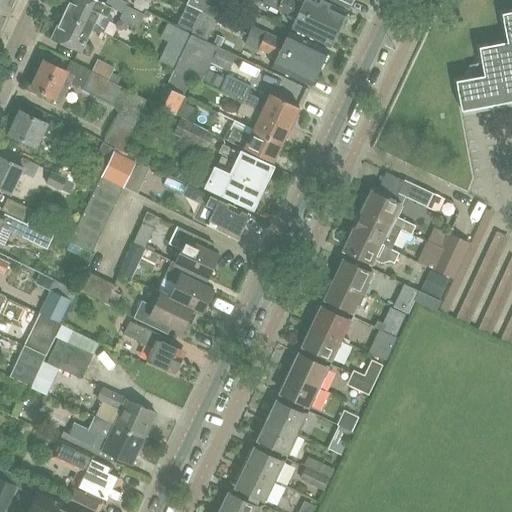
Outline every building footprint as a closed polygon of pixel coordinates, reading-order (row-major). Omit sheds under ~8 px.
[(17,0),(0,0),(0,7),(11,13),(17,0)] [(112,8),(95,0),(69,0),(63,14),(92,29),(99,13),(107,18),(112,8)] [(205,0),(192,0),(189,7),(200,12),(200,11),(205,0)] [(228,2),(227,1),(224,0),(205,0),(200,11),(219,20),(228,2)] [(329,46),(337,29),(276,0),(262,0),(261,2),(296,19),(291,28),(329,46)] [(304,0),(303,2),(298,0),(276,0),(337,29),(346,11),(322,0),(304,0)] [(149,14),(130,5),(122,20),(142,29),(149,14)] [(0,35),(11,13),(0,7),(0,35)] [(210,39),(219,20),(200,11),(200,12),(191,30),(210,39)] [(511,11),(501,13),(507,42),(478,47),(481,62),(477,63),(470,74),(471,78),(456,81),(461,110),(511,100),(511,11)] [(85,43),(92,29),(63,14),(52,38),(89,56),(94,47),(85,43)] [(170,41),(161,60),(175,67),(190,34),(169,24),(162,38),(170,41)] [(263,42),(318,68),(327,50),(289,32),(285,41),(253,25),(248,35),(263,42)] [(205,83),(216,62),(223,49),(193,34),(176,68),(205,83)] [(318,68),(263,42),(248,35),(245,43),(259,49),(277,58),(272,67),(310,86),(318,68)] [(223,49),(216,62),(233,70),(240,57),(223,49)] [(92,72),(110,81),(117,67),(99,58),(92,72)] [(72,61),(67,71),(43,60),(31,87),(49,96),(61,101),(70,84),(82,89),(90,71),(72,61)] [(171,89),(187,97),(195,80),(175,70),(167,87),(171,89)] [(110,81),(92,72),(91,71),(82,90),(110,104),(119,112),(104,141),(123,151),(147,100),(110,81)] [(219,89),(225,79),(211,71),(206,82),(219,89)] [(265,103),(247,94),(250,86),(227,75),(219,92),(242,104),(290,127),(299,108),(269,94),(265,103)] [(187,97),(171,89),(162,108),(181,118),(190,99),(187,97)] [(282,144),(290,127),(242,104),(234,121),(282,144)] [(47,123),(38,119),(20,110),(8,134),(36,147),(42,135),(57,143),(62,132),(46,124),(47,123)] [(193,123),(182,117),(178,124),(173,133),(206,150),(207,148),(214,134),(193,123)] [(273,163),(282,144),(234,121),(229,129),(231,130),(227,139),(243,147),(242,148),(273,163)] [(99,180),(101,176),(109,158),(114,148),(104,143),(89,175),(99,180)] [(217,166),(261,187),(271,167),(223,144),(219,152),(223,154),(217,166)] [(123,186),(136,159),(114,148),(109,158),(101,176),(123,186)] [(19,165),(16,163),(0,155),(0,189),(11,194),(21,172),(33,178),(39,166),(22,158),(19,165)] [(99,180),(89,175),(63,162),(57,175),(77,184),(93,192),(97,185),(99,180)] [(252,207),(261,187),(217,166),(207,186),(252,207)] [(77,184),(57,175),(51,172),(46,183),(72,195),(77,184)] [(119,196),(123,186),(101,176),(99,180),(97,185),(119,196)] [(237,238),(248,214),(172,177),(167,186),(214,209),(207,224),(237,238)] [(401,178),(395,192),(431,209),(435,208),(440,197),(401,178)] [(114,205),(119,196),(97,185),(93,192),(92,195),(114,205)] [(415,225),(396,216),(402,205),(388,199),(390,195),(374,187),(368,198),(366,197),(362,207),(364,208),(362,211),(401,230),(411,235),(415,225)] [(110,215),(114,205),(92,195),(87,204),(110,215)] [(2,209),(24,219),(29,207),(8,197),(2,209)] [(105,224),(110,215),(87,204),(83,214),(105,224)] [(486,208),(438,310),(447,314),(495,212),(486,208)] [(392,249),(401,230),(362,211),(359,218),(357,217),(352,226),(355,227),(353,230),(392,249)] [(148,213),(143,224),(155,229),(160,219),(148,213)] [(101,234),(105,224),(83,214),(78,223),(101,234)] [(4,218),(0,215),(0,226),(20,235),(48,248),(53,236),(5,215),(4,218)] [(96,243),(101,234),(78,223),(74,233),(96,243)] [(201,275),(201,276),(206,278),(219,255),(202,248),(206,240),(176,226),(168,243),(181,248),(175,262),(201,275)] [(392,249),(353,230),(350,238),(347,237),(343,246),(345,247),(344,251),(374,265),(376,260),(381,263),(390,261),(394,263),(399,253),(392,249)] [(497,231),(456,318),(469,325),(510,237),(497,231)] [(91,253),(96,243),(74,233),(69,242),(91,253)] [(440,252),(435,250),(428,266),(452,277),(466,247),(447,238),(440,252)] [(511,256),(478,329),(491,335),(511,290),(511,256)] [(0,270),(4,272),(8,262),(0,258),(0,270)] [(175,262),(172,260),(156,291),(160,292),(161,292),(169,296),(169,297),(193,308),(193,309),(201,313),(213,290),(198,282),(201,276),(201,275),(175,262)] [(335,279),(364,293),(374,274),(344,260),(342,263),(340,262),(335,271),(338,272),(335,279)] [(87,295),(96,276),(87,271),(78,290),(87,295)] [(96,299),(106,280),(96,276),(87,295),(96,299)] [(355,314),(364,293),(335,279),(331,287),(329,286),(324,295),(327,296),(325,300),(355,314)] [(121,295),(112,291),(115,285),(106,280),(96,299),(114,308),(121,295)] [(63,321),(78,290),(59,281),(54,293),(50,291),(40,312),(61,322),(62,320),(63,321)] [(426,294),(419,290),(414,300),(436,310),(441,301),(426,294)] [(169,297),(169,296),(161,292),(160,292),(154,305),(142,300),(134,317),(163,332),(167,324),(183,331),(193,309),(193,308),(169,297)] [(312,326),(342,340),(352,321),(322,307),(320,310),(318,309),(313,318),(316,319),(312,326)] [(407,313),(396,308),(395,308),(384,331),(396,337),(407,313)] [(55,336),(61,322),(40,312),(24,344),(46,355),(55,336)] [(511,315),(500,340),(511,345),(511,315)] [(129,322),(127,327),(123,334),(135,339),(134,339),(152,348),(147,360),(174,372),(180,359),(177,358),(180,351),(169,346),(171,341),(139,326),(139,327),(129,322)] [(333,361),(342,340),(312,326),(309,334),(307,332),(302,342),(305,343),(303,346),(333,361)] [(396,337),(384,331),(383,331),(376,345),(377,345),(389,351),(396,337)] [(46,355),(44,359),(88,380),(99,356),(55,336),(46,355)] [(44,359),(46,355),(24,344),(9,375),(44,391),(49,380),(36,374),(44,359)] [(386,358),(389,351),(377,345),(374,352),(386,358)] [(290,373),(320,388),(329,368),(299,354),(298,357),(295,356),(291,365),(293,366),(290,373)] [(365,380),(373,384),(381,367),(373,363),(365,380)] [(310,408),(320,388),(290,373),(287,381),(284,380),(280,389),(282,390),(280,393),(310,408)] [(373,384),(365,380),(353,374),(348,386),(368,396),(373,384)] [(155,412),(125,399),(126,397),(95,383),(89,396),(102,401),(95,415),(114,424),(143,438),(155,412)] [(38,401),(33,398),(30,400),(26,408),(27,412),(31,414),(36,413),(40,405),(38,401)] [(268,420),(297,435),(307,415),(277,401),(275,404),(273,403),(269,412),(271,413),(268,420)] [(337,424),(347,429),(351,431),(358,416),(342,409),(335,424),(337,424)] [(288,455),(297,435),(268,420),(264,428),(262,426),(258,436),(260,437),(258,440),(288,455)] [(143,438),(114,424),(107,438),(74,422),(66,439),(113,461),(115,457),(132,464),(143,438)] [(337,424),(334,430),(348,437),(351,431),(347,429),(337,424)] [(111,469),(92,460),(62,445),(55,459),(85,473),(80,483),(88,487),(87,488),(114,501),(120,488),(117,487),(121,479),(109,474),(111,469)] [(246,468),(275,482),(285,462),(255,448),(253,451),(251,450),(247,459),(249,461),(246,468)] [(305,467),(329,478),(334,467),(308,454),(303,466),(305,467)] [(30,482),(0,467),(0,511),(3,511),(16,487),(25,491),(30,482)] [(324,490),(329,478),(305,467),(300,478),(324,490)] [(266,501),(275,482),(246,468),(242,474),(240,473),(235,483),(238,484),(236,487),(266,501)] [(88,511),(79,508),(77,511),(67,511),(60,508),(64,500),(38,488),(26,511),(88,511)] [(68,500),(92,511),(97,511),(103,502),(73,488),(68,500)] [(219,511),(256,511),(259,507),(229,493),(227,496),(225,495),(221,505),(223,506),(219,511)] [(299,511),(313,511),(316,506),(305,501),(299,511)]
